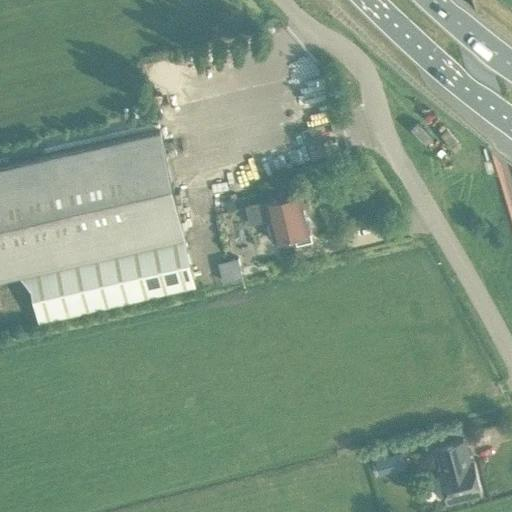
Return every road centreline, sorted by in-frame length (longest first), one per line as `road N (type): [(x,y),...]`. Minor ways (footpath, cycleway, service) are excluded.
road 1 (unclassified): [(511,361),(350,58),(279,0)]
road 2 (unknown): [(305,25),(246,87),(203,163),(204,258)]
road 3 (primary): [(367,0),(511,123)]
